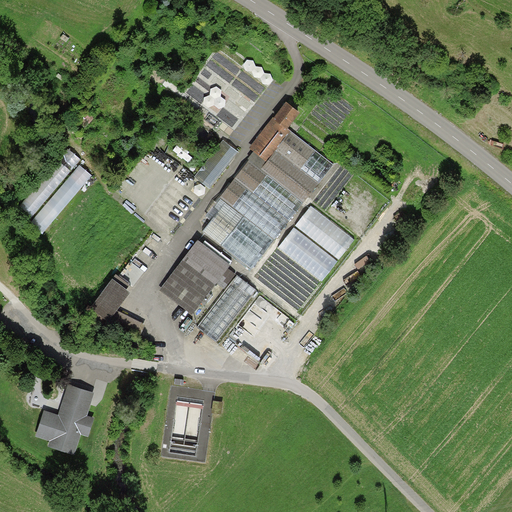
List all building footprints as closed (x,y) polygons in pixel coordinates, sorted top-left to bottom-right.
[(253,268),(333,164),(291,132),(308,112),(297,103),(290,98),(273,118),(252,146),(259,151),(200,228),(253,268)] [(209,187),(237,152),(223,141),(195,177),(209,187)] [(67,149),(20,205),(31,214),(79,158),(67,149)] [(78,165),(31,221),(44,231),(91,176),(78,165)] [(302,308),(354,242),(312,209),(260,275),(302,308)] [(230,262),(198,237),(160,286),(192,310),(230,262)] [(107,316),(128,287),(112,275),(91,304),(107,316)] [(257,291),(236,275),(196,328),(217,345),(257,291)] [(139,319),(116,309),(112,319),(135,329),(139,319)] [(95,392),(69,384),(59,415),(44,410),(36,436),(49,440),(47,446),(75,455),(82,434),(89,436),(95,418),(87,415),(95,392)] [(214,401),(212,413),(221,414),(223,402),(214,401)]
